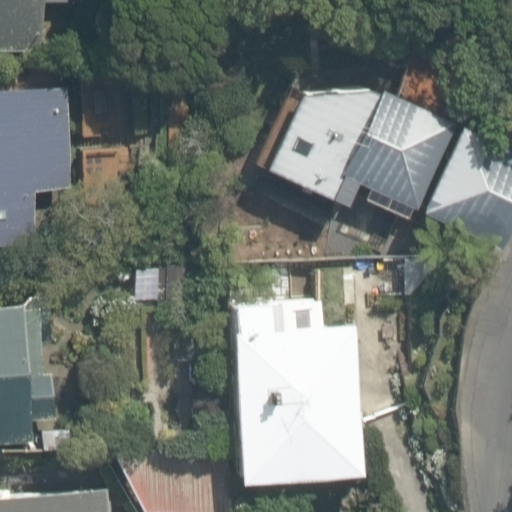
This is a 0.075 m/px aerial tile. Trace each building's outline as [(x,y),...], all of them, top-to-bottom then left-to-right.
[(0,0),(0,47),(27,48),(29,2),(87,4),(86,0),(0,0)] [(511,158),(291,67),(247,173),(333,209),(342,189),(485,249),(511,184),(511,158)] [(0,244),(25,245),(24,191),(58,190),(55,80),(0,80),(0,244)] [(196,478),(220,479),(342,485),(350,309),(204,302),(197,450),(196,478)] [(0,437),(67,434),(62,339),(25,340),(23,308),(0,309),(0,437)] [(196,478),(197,450),(113,446),(109,511),(218,511),(220,479),(196,478)] [(0,490),(0,511),(99,511),(98,486),(0,490)]
